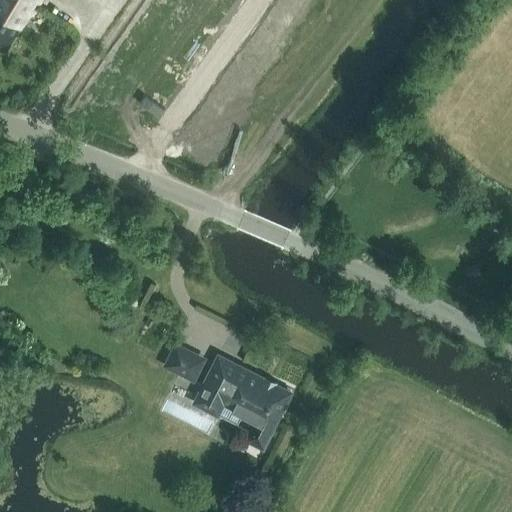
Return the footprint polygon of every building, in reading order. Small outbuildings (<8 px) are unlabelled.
[(0,0),(0,46),(6,50),(20,28),(23,30),(40,0),(0,0)] [(60,0),(51,0),(48,6),(86,26),(91,16),(60,0)] [(87,83),(76,108),(140,136),(151,110),(87,83)] [(179,372),(189,353),(175,346),(165,365),(179,372)] [(291,392),(275,384),(274,387),(218,358),(219,356),(218,355),(195,402),(238,425),(244,413),(273,428),(291,392)]
